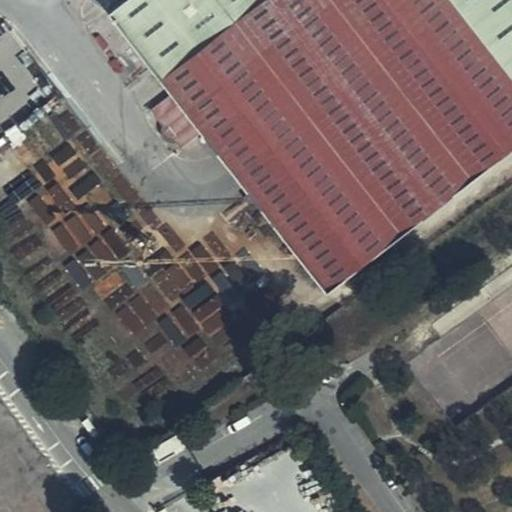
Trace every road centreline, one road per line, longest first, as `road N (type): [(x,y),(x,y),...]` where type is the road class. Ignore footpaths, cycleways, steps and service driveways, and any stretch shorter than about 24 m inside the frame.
road 1 (residential): [(116,490),(302,391),(324,391),(400,511)]
road 2 (unclassified): [(116,490),(0,337)]
